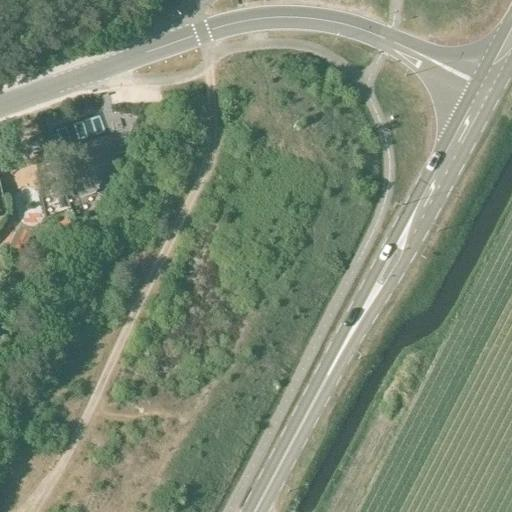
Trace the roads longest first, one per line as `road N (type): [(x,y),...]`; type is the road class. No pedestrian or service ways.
road 1 (tertiary): [(0,105),(217,28),(273,18),(353,28),(484,89)]
road 2 (secondary): [(254,511),(484,89)]
road 3 (track): [(210,58),(207,160),(60,470)]
